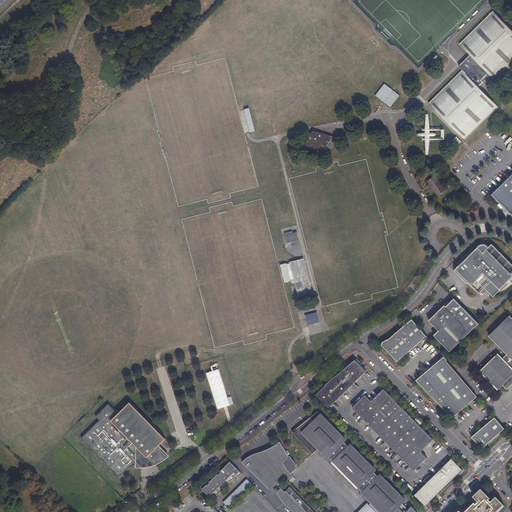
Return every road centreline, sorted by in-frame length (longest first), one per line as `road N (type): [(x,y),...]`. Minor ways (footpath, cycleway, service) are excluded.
road 1 (unknown): [(382,366),(351,404),(353,420),(410,475),(457,443)]
road 2 (residential): [(357,338),(407,306),(467,234),(485,226),(511,237)]
road 3 (residential): [(357,338),(484,470)]
road 4 (unknown): [(407,306),(501,415),(511,414)]
road 5 (residential): [(170,488),(276,403)]
